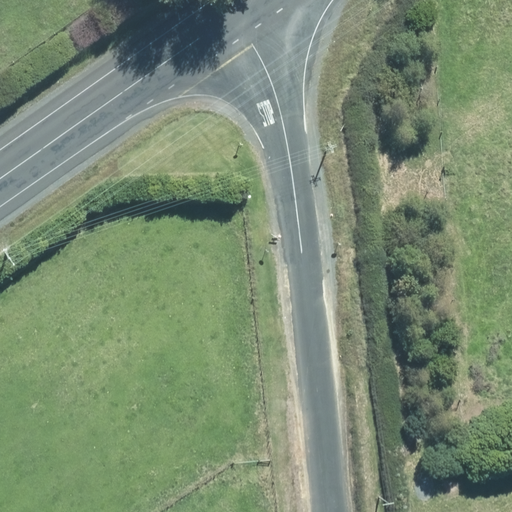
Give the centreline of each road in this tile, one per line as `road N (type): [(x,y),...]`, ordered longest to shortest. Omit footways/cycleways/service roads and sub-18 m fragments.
road 1 (unclassified): [(330,511),(286,146),(265,67),(234,13)]
road 2 (secondary): [(234,13),(0,178)]
